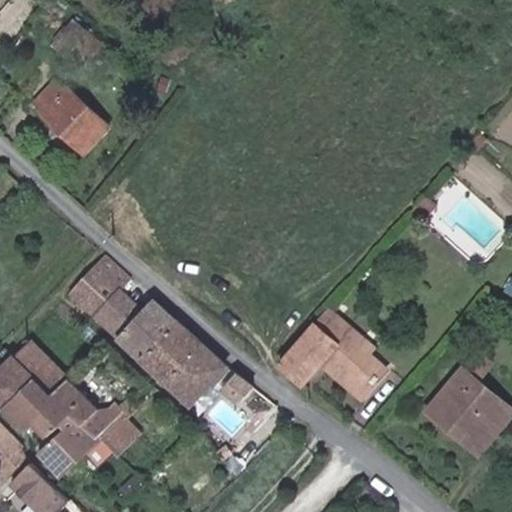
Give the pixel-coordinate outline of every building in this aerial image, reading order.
[(73,54),(93,29),(79,17),(58,41),(73,54)] [(91,152),(116,121),(76,89),(74,91),(58,79),(38,104),(54,116),(51,120),(91,152)] [(136,274),(110,252),(74,292),(100,315),(123,289),(136,274)] [(123,289),(100,315),(125,337),(148,311),(123,289)] [(148,311),(125,337),(148,357),(181,319),(159,299),(148,311)] [(385,346),(338,305),(326,319),(349,338),(352,333),(359,340),(362,337),(380,353),(385,346)] [(148,357),(175,380),(208,342),(181,319),(148,357)] [(326,319),(292,359),(318,381),(336,360),(343,353),(348,357),(347,359),(378,387),(396,366),(380,353),(362,337),(359,340),(352,333),(349,338),(326,319)] [(62,392),(80,374),(40,334),(22,351),(44,374),(62,392)] [(175,380),(198,401),(218,379),(232,363),(208,342),(175,380)] [(0,386),(15,402),(44,374),(22,351),(17,356),(0,373),(0,386)] [(336,360),(373,393),(378,387),(347,359),(348,357),(343,353),(336,360)] [(475,427),(470,434),(490,450),(511,421),(511,395),(486,375),(488,373),(473,360),(441,400),(475,427)] [(245,402),(259,386),(242,372),(228,387),(245,402)] [(126,420),(114,408),(80,374),(62,392),(44,374),(15,402),(38,425),(44,418),(57,431),(63,426),(80,409),(108,438),(112,434),(126,420)] [(134,412),(151,395),(143,387),(130,400),(126,396),(114,408),(126,420),(134,412)] [(436,407),(470,434),(475,427),(441,400),(436,407)] [(67,430),(49,447),(73,472),(99,446),(108,438),(80,409),(63,426),(67,430)] [(121,443),(130,452),(152,429),(134,412),(126,420),(112,434),(121,443)] [(109,456),(121,443),(112,434),(108,438),(99,446),(109,456)] [(0,490),(36,454),(28,447),(13,462),(0,449),(0,490)] [(53,511),(65,511),(81,496),(74,490),(42,458),(21,480),(53,511)]
